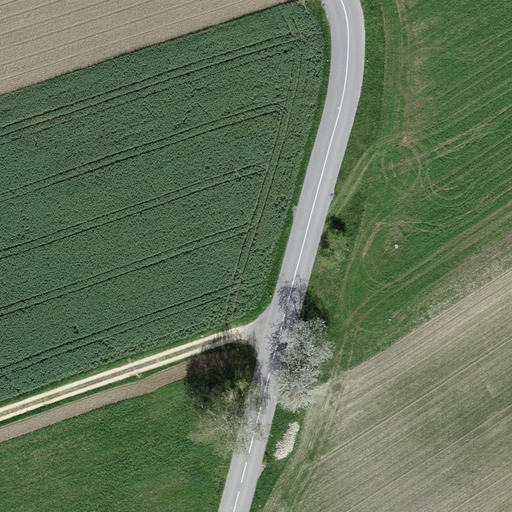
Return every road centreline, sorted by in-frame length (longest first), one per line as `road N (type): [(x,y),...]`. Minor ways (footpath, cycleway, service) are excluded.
road 1 (tertiary): [(341,0),(348,25),(344,83),(234,511)]
road 2 (track): [(0,417),(236,334),(280,331)]
